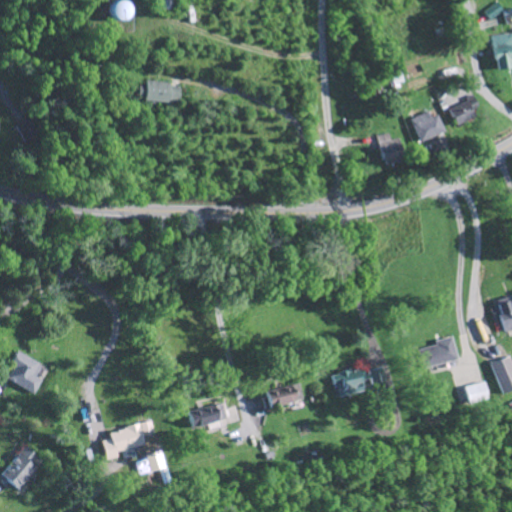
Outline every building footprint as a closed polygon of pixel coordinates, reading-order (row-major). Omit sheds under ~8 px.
[(128,3),(104,4),(105,22),(129,21),(128,3)] [(487,21),(499,15),(494,6),(482,12),(487,21)] [(511,41),(511,42),(511,35),(487,37),(490,68),(511,66),(511,41)] [(174,105),(176,87),(135,83),(133,100),(174,105)] [(473,119),(470,111),(476,109),(473,100),(445,111),(451,127),(473,119)] [(431,112),(406,122),(416,145),(440,135),(431,112)] [(15,124),(18,143),(44,140),(42,121),(15,124)] [(387,141),(386,135),(373,137),(378,167),(400,164),(397,140),(387,141)] [(499,334),(511,331),(511,297),(492,302),(499,334)] [(414,352),(419,371),(455,361),(449,339),(432,344),(433,347),(414,352)] [(41,382),(36,378),(42,367),(15,352),(0,378),(33,396),(41,382)] [(496,395),(511,391),(511,375),(507,358),(487,364),(496,395)] [(337,398),(376,386),(374,382),(369,383),(364,369),(331,379),(337,398)] [(484,401),(481,384),(460,388),(463,405),(484,401)] [(260,394),(264,410),(301,402),(297,386),(260,394)] [(223,421),(218,404),(181,415),(186,431),(223,421)] [(136,425),(139,439),(152,436),(149,422),(136,425)] [(140,448),(136,427),(104,434),(105,441),(97,443),(100,462),(113,460),(112,453),(140,448)] [(0,482),(12,494),(41,462),(25,447),(0,473),(0,482)]
